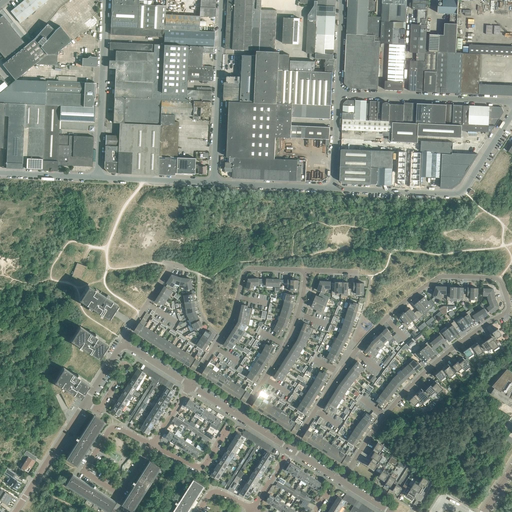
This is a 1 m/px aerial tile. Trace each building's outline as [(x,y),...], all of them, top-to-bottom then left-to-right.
[(47,0),(23,0),(10,11),(20,23),(47,0)] [(138,0),(111,0),(111,4),(111,26),(114,27),(118,27),(121,27),(125,27),(128,27),(132,28),(135,28),(137,28),(139,0),(138,0)] [(164,29),(165,14),(165,7),(165,6),(152,6),(152,1),(139,0),(137,28),(139,28),(143,28),(146,28),(148,28),(150,28),(153,29),(157,29),(160,29),(164,29)] [(200,0),(199,16),(215,16),(215,8),(215,0),(200,0)] [(226,32),(225,49),(233,49),(234,0),(227,0),(227,9),(226,32)] [(261,19),(261,14),(261,9),(256,9),(257,2),(253,2),(252,0),(234,0),(233,49),(257,50),(260,50),(260,46),(260,41),(260,37),(260,32),(261,28),(261,23),(261,19)] [(314,5),(308,14),(308,20),(316,20),(317,1),(314,0),(314,5)] [(335,0),(317,0),(317,15),(335,16),(335,0)] [(347,0),(344,83),(348,88),(378,89),(380,41),(381,17),(370,16),(370,13),(368,13),(368,9),(368,0),(347,0)] [(407,4),(406,0),(382,0),(381,21),(386,21),(396,22),(397,3),(407,4)] [(428,0),(423,0),(412,0),(412,9),(417,9),(417,24),(411,24),(410,52),(425,53),(428,0)] [(438,0),(438,5),(437,13),(458,14),(458,0),(438,0)] [(406,22),(406,13),(407,4),(397,3),(396,22),(406,22)] [(164,29),(199,31),(199,16),(170,14),(171,5),(168,5),(166,5),(165,14),(164,29)] [(2,15),(0,16),(0,20),(6,28),(10,24),(2,15)] [(317,15),(317,25),(335,25),(335,16),(317,15)] [(89,30),(98,22),(93,16),(84,24),(89,30)] [(406,22),(396,22),(386,21),(386,43),(390,43),(404,44),(405,44),(406,22)] [(57,57),(56,57),(56,51),(69,41),(59,26),(55,30),(47,23),(34,38),(2,64),(15,80),(35,63),(36,64),(57,65),(57,57)] [(429,34),(429,51),(438,52),(450,52),(456,52),(457,23),(445,23),(444,35),(440,35),(429,34)] [(485,35),(500,35),(500,29),(502,29),(502,23),(485,23),(485,35)] [(6,28),(2,31),(5,35),(13,29),(10,25),(10,24),(6,28)] [(334,35),(335,25),(317,25),(316,34),(334,35)] [(13,29),(5,35),(9,39),(16,32),(13,29)] [(164,44),(188,45),(190,45),(213,46),(214,36),(214,31),(199,31),(164,29),(164,37),(164,44)] [(16,32),(9,39),(12,43),(19,36),(16,32)] [(334,44),(334,35),(316,34),(316,44),(334,44)] [(5,35),(0,39),(0,45),(9,39),(5,35)] [(19,36),(12,43),(15,47),(23,40),(19,36)] [(9,39),(0,45),(0,52),(12,43),(9,39)] [(23,40),(15,47),(18,51),(26,44),(23,40)] [(12,43),(0,52),(3,56),(15,47),(12,43)] [(389,44),(389,53),(404,53),(405,45),(404,45),(404,44),(390,43),(390,44),(389,44)] [(161,99),(211,101),(212,87),(211,87),(211,88),(197,87),(196,90),(186,90),(187,80),(188,65),(188,45),(164,44),(154,44),(153,52),(153,62),(152,82),(151,99),(161,99)] [(315,53),(330,54),(333,54),(334,44),(316,44),(315,53)] [(190,45),(188,45),(188,65),(202,66),(202,54),(205,54),(205,53),(213,53),(213,46),(190,45)] [(511,47),(470,45),(470,46),(469,53),(480,54),(511,55),(511,47)] [(15,47),(3,56),(7,60),(18,51),(15,47)] [(116,50),(115,59),(115,60),(148,61),(153,62),(153,52),(152,52),(149,51),(145,51),(142,51),(138,51),(134,51),(131,51),(127,51),(124,50),(120,50),(117,50),(116,50)] [(256,61),(256,66),(254,102),(263,102),(277,103),(277,102),(278,69),(279,55),(279,51),(275,51),(260,50),(257,50),(257,55),(256,61)] [(438,52),(429,51),(425,51),(425,61),(424,91),(435,92),(438,52)] [(448,92),(450,52),(438,52),(435,92),(448,92)] [(461,93),(463,53),(456,52),(450,52),(448,92),(461,93)] [(480,54),(469,53),(465,53),(463,53),(461,93),(479,94),(479,84),(480,54)] [(82,66),(97,67),(97,57),(91,56),(90,55),(87,58),(82,58),(82,66)] [(148,61),(115,60),(109,60),(108,68),(115,68),(115,80),(152,82),(153,62),(148,61)] [(314,71),(314,69),(314,61),(290,60),(290,70),(314,71)] [(410,60),(409,91),(416,91),(417,61),(410,60)] [(417,61),(416,91),(424,91),(425,61),(417,61)] [(213,66),(202,66),(188,65),(187,80),(212,81),(213,66)] [(241,95),(240,95),(240,101),(254,102),(256,66),(242,65),(241,95)] [(289,70),(284,70),(278,69),(277,102),(292,103),(331,105),(332,80),(332,72),(322,72),(317,71),(314,71),(290,70),(289,70)] [(388,81),(394,81),(403,81),(403,71),(388,70),(388,81)] [(5,80),(0,84),(0,91),(8,85),(5,80)] [(0,92),(0,102),(5,102),(25,103),(45,104),(60,105),(93,107),(94,98),(95,99),(96,83),(46,81),(15,80),(0,92)] [(151,99),(152,82),(115,80),(114,97),(151,99)] [(394,81),(388,81),(385,80),(384,89),(393,90),(394,81)] [(403,81),(394,81),(393,90),(403,90),(403,81)] [(240,83),(226,82),(224,82),(223,100),(240,101),(240,95),(240,83)] [(511,85),(479,84),(479,94),(511,95),(511,85)] [(161,99),(151,99),(114,97),(113,122),(119,123),(160,125),(161,108),(161,99)] [(211,101),(161,99),(161,108),(160,125),(178,125),(178,122),(174,122),(174,115),(210,116),(211,108),(211,101)] [(343,105),(342,119),(352,119),(354,119),(355,106),(355,102),(355,100),(349,100),(348,100),(347,100),(346,100),(345,101),(344,101),(344,102),(343,103),(343,104),(343,105)] [(355,101),(355,119),(369,120),(370,103),(366,103),(366,101),(355,100),(355,101)] [(226,157),(230,157),(233,157),(248,158),(274,159),(275,137),(277,108),(277,103),(229,101),(226,157)] [(369,120),(377,120),(378,101),(370,101),(370,103),(369,120)] [(22,168),(22,166),(25,103),(5,102),(3,148),(2,167),(22,168)] [(330,127),(291,125),(292,117),(292,103),(277,102),(277,103),(277,108),(275,137),(291,137),(329,139),(330,127)] [(383,103),(382,103),(381,121),(389,121),(389,104),(390,104),(389,103),(388,102),(387,102),(386,102),(385,102),(384,102),(383,103)] [(404,102),(404,104),(403,122),(411,122),(412,108),(412,103),(404,102)] [(22,166),(26,166),(26,169),(42,169),(45,104),(25,103),(22,166)] [(330,119),(330,117),(331,108),(331,105),(292,103),(292,117),(330,119)] [(421,122),(423,122),(431,123),(432,115),(432,108),(432,104),(422,103),(422,108),(421,122)] [(57,165),(59,135),(59,128),(60,120),(60,105),(45,104),(42,169),(57,170),(57,165)] [(389,121),(396,121),(397,104),(390,104),(389,104),(389,121)] [(403,122),(404,104),(397,104),(396,121),(403,122)] [(446,104),(432,104),(432,108),(432,115),(431,123),(445,123),(446,104)] [(60,105),(60,120),(94,122),(95,107),(93,107),(60,105)] [(462,124),(463,105),(453,105),(452,124),(462,124)] [(478,125),(479,106),(469,105),(469,108),(468,124),(478,125)] [(478,125),(495,126),(504,112),(502,108),(501,107),(479,106),(478,125)] [(382,121),(342,119),(342,132),(348,133),(348,130),(382,131),(382,121)] [(59,128),(89,130),(89,131),(94,131),(94,122),(60,120),(59,128)] [(392,134),(392,141),(418,142),(418,140),(418,135),(461,137),(462,125),(382,121),(382,131),(392,132),(392,134)] [(132,144),(145,144),(159,145),(160,125),(119,123),(118,146),(118,152),(131,152),(132,144)] [(159,145),(158,174),(157,174),(157,175),(176,176),(176,173),(177,157),(178,125),(160,125),(159,145)] [(105,134),(105,145),(118,146),(118,135),(105,134)] [(68,165),(72,166),(92,167),(93,137),(59,135),(57,165),(68,166),(68,165)] [(418,142),(417,143),(421,143),(420,151),(422,151),(432,152),(432,153),(442,153),(441,177),(440,187),(452,188),(453,187),(459,182),(477,154),(452,153),(453,142),(419,140),(418,140),(418,142)] [(130,174),(144,174),(145,144),(132,144),(131,152),(130,174)] [(144,174),(157,175),(157,174),(158,174),(159,145),(145,144),(144,174)] [(118,146),(105,145),(104,157),(104,161),(117,162),(118,152),(118,146)] [(343,183),(377,184),(378,167),(392,168),(393,151),(356,150),(346,149),(341,149),(339,180),(343,183)] [(420,176),(431,177),(432,153),(432,152),(422,151),(420,176)] [(118,152),(117,162),(117,173),(130,174),(131,152),(118,152)] [(432,153),(431,177),(441,177),(442,153),(432,153)] [(177,157),(176,173),(194,174),(194,173),(195,164),(195,158),(177,157)] [(225,171),(233,171),(233,157),(230,157),(229,162),(225,162),(225,163),(220,163),(220,166),(225,167),(225,168),(225,171)] [(233,157),(233,171),(233,172),(232,178),(296,181),(296,180),(297,178),(297,160),(274,159),(248,158),(233,157)] [(104,161),(104,168),(108,173),(117,173),(117,162),(104,161)] [(199,164),(195,164),(194,173),(205,174),(206,166),(199,166),(199,164)] [(391,185),(392,168),(378,167),(377,184),(391,185)] [(77,263),(72,276),(82,280),(87,267),(77,263)] [(175,283),(180,284),(181,278),(172,275),(167,283),(173,287),(175,283)] [(191,279),(181,278),(180,284),(185,285),(185,289),(192,288),(191,279)] [(259,285),(259,278),(248,279),(246,288),(253,290),(254,285),(259,285)] [(298,280),(288,279),(287,290),(291,290),(291,291),(297,291),(298,280)] [(325,288),(330,288),(330,286),(330,283),(330,281),(320,281),(317,290),(321,291),(324,292),(325,288)] [(342,282),(336,282),(335,288),(332,288),(332,294),(335,294),(335,292),(341,293),(342,282)] [(347,293),(347,295),(351,295),(351,289),(348,289),(348,282),(342,282),(341,293),(347,293)] [(354,282),(353,293),(357,293),(357,294),(363,294),(364,283),(354,282)] [(109,319),(115,309),(118,304),(113,301),(108,298),(106,297),(103,295),(100,293),(97,291),(94,289),(93,289),(88,285),(79,300),(84,303),(89,306),(92,308),(95,310),(96,311),(109,319)] [(165,286),(162,291),(169,296),(172,291),(165,286)] [(436,286),(433,295),(440,298),(441,293),(446,294),(446,287),(436,286)] [(450,298),(457,298),(457,287),(451,287),(451,293),(447,293),(447,300),(450,300),(450,298)] [(463,287),(457,287),(457,298),(463,298),(463,300),(466,300),(466,294),(463,294),(463,287)] [(478,288),(468,288),(468,298),(471,298),(471,299),(478,299),(478,288)] [(495,298),(493,289),(483,288),(483,292),(481,291),(480,295),(487,295),(488,300),(495,298)] [(169,296),(162,291),(159,295),(166,300),(169,296)] [(295,295),(286,293),(284,293),(282,299),(285,299),(285,300),(293,302),(295,295)] [(182,295),(183,303),(194,301),(193,294),(182,295)] [(155,302),(159,304),(160,303),(163,305),(166,300),(159,295),(155,302)] [(316,295),(314,301),(324,305),(326,299),(328,300),(329,297),(323,295),(322,298),(316,295)] [(419,300),(426,309),(428,310),(433,307),(432,306),(435,304),(431,299),(428,301),(424,296),(419,300)] [(499,307),(495,298),(488,300),(490,305),(487,307),(491,313),(499,307)] [(426,309),(419,300),(415,304),(419,309),(416,311),(421,316),(423,314),(422,313),(426,309)] [(326,306),(324,305),(314,301),(311,307),(317,309),(316,312),(322,315),(326,306)] [(347,308),(348,308),(357,311),(359,304),(354,302),(353,304),(348,302),(347,308)] [(242,304),(241,312),(249,313),(249,314),(251,314),(252,308),(247,307),(248,305),(242,304)] [(185,315),(187,314),(195,311),(195,307),(184,308),(185,315)] [(410,308),(405,312),(412,321),(417,317),(418,318),(421,316),(416,311),(414,313),(410,308)] [(484,308),(473,315),(473,316),(477,321),(488,314),(484,308)] [(468,314),(463,317),(469,326),(474,323),(471,318),(473,316),(473,315),(470,310),(467,312),(468,314)] [(198,315),(195,311),(187,314),(190,319),(198,315)] [(407,325),(412,321),(405,312),(400,316),(404,321),(402,323),(406,328),(409,326),(407,325)] [(190,319),(192,324),(200,320),(198,315),(190,319)] [(287,324),(289,318),(280,316),(279,320),(287,324)] [(426,322),(428,324),(435,319),(433,316),(426,322)] [(240,317),(239,321),(247,325),(249,326),(250,319),(248,318),(248,319),(240,317)] [(457,319),(454,321),(458,327),(460,325),(464,330),(469,326),(463,317),(458,321),(457,319)] [(139,333),(141,334),(145,327),(148,323),(142,319),(135,331),(139,333)] [(193,330),(197,328),(200,326),(203,325),(200,320),(192,324),(191,325),(193,330)] [(285,329),(287,324),(279,320),(277,325),(285,329)] [(244,330),(247,325),(239,321),(236,325),(244,330)] [(456,328),(458,327),(454,321),(451,323),(453,325),(448,328),(454,337),(459,333),(456,328)] [(424,322),(418,327),(421,330),(424,328),(427,325),(424,322)] [(309,326),(309,325),(305,323),(302,330),(310,333),(312,334),(314,328),(309,326)] [(275,324),(272,329),(277,331),(276,333),(281,335),(285,329),(277,325),(275,324)] [(344,324),(342,328),(350,332),(352,326),(344,324)] [(236,325),(233,330),(241,335),(244,330),(236,325)] [(103,341),(85,329),(80,326),(70,340),(75,343),(99,358),(108,344),(103,341)] [(141,334),(145,337),(150,330),(145,327),(141,334)] [(348,337),(350,332),(342,328),(340,333),(348,337)] [(387,328),(381,333),(389,341),(393,337),(389,333),(390,332),(387,328)] [(439,333),(441,335),(443,338),(445,336),(449,341),(454,337),(448,328),(443,332),(442,331),(439,333)] [(490,334),(492,337),(494,340),(502,334),(498,328),(490,334)] [(145,337),(149,340),(154,332),(150,330),(145,337)] [(238,339),(241,335),(233,330),(230,334),(238,339)] [(308,338),(310,333),(302,330),(300,335),(308,338)] [(211,340),(215,334),(210,331),(209,332),(206,331),(203,335),(211,340)] [(421,331),(413,337),(415,340),(423,334),(421,331)] [(149,340),(154,343),(158,335),(154,332),(149,340)] [(340,333),(337,338),(345,342),(348,337),(340,333)] [(385,345),(389,341),(381,333),(377,337),(385,345)] [(230,334),(228,339),(235,344),(238,339),(230,334)] [(154,343),(158,345),(163,338),(158,335),(154,343)] [(208,345),(211,340),(203,335),(200,340),(208,345)] [(306,343),(308,338),(300,335),(298,339),(306,343)] [(441,335),(430,343),(433,346),(435,348),(445,340),(443,338),(441,335)] [(377,337),(373,341),(381,348),(385,345),(377,337)] [(499,346),(494,340),(492,337),(487,340),(491,346),(493,350),(499,346)] [(158,345),(163,348),(168,341),(163,338),(158,345)] [(343,347),(345,342),(337,338),(335,343),(343,347)] [(232,348),(235,344),(228,339),(224,345),(228,348),(229,346),(232,348)] [(295,343),(303,348),(306,343),(298,339),(295,343)] [(200,340),(197,345),(205,349),(208,345),(200,340)] [(483,351),(491,346),(487,340),(480,345),(479,345),(483,351)] [(163,348),(167,351),(172,344),(168,341),(163,348)] [(373,341),(370,345),(378,352),(381,348),(373,341)] [(429,341),(421,347),(430,357),(435,353),(430,348),(433,346),(430,343),(429,341)] [(479,345),(480,345),(477,342),(472,346),(476,351),(478,355),(483,351),(479,345)] [(292,348),(300,353),(303,348),(295,343),(292,348)] [(340,351),(343,347),(335,343),(332,347),(340,351)] [(177,347),(172,344),(167,351),(172,354),(177,347)] [(275,346),(271,344),(270,346),(267,344),(264,349),(272,353),(275,346)] [(370,353),(373,355),(374,356),(376,355),(378,354),(378,352),(370,345),(365,351),(369,354),(370,353)] [(476,351),(472,346),(464,351),(468,357),(476,351)] [(181,349),(177,347),(172,354),(176,357),(181,349)] [(338,356),(340,351),(332,347),(330,352),(338,356)] [(425,361),(430,357),(421,347),(414,353),(419,358),(421,356),(425,361)] [(297,357),(300,353),(292,348),(289,353),(297,357)] [(185,352),(181,349),(176,357),(181,360),(186,352),(185,352)] [(269,358),(272,353),(264,349),(262,354),(269,358)] [(181,360),(185,362),(190,355),(191,353),(186,351),(185,352),(186,352),(181,360)] [(334,363),(338,356),(330,352),(327,357),(330,359),(330,360),(334,363)] [(294,362),(297,357),(289,353),(286,357),(294,362)] [(197,354),(194,358),(190,365),(191,366),(191,367),(195,369),(203,358),(197,354)] [(262,354),(259,358),(266,363),(269,358),(262,354)] [(194,358),(190,355),(185,362),(190,365),(194,358)] [(284,362),(291,366),(294,362),(286,357),(284,362)] [(465,360),(463,357),(458,361),(462,367),(465,370),(470,366),(468,363),(469,362),(466,358),(465,360)] [(264,367),(266,363),(259,358),(256,363),(264,367)] [(414,360),(410,363),(416,370),(421,365),(417,361),(416,362),(414,360)] [(360,372),(364,368),(361,366),(362,364),(358,361),(353,367),(360,372)] [(455,373),(462,367),(458,361),(451,367),(455,373)] [(215,366),(209,362),(202,373),(206,376),(208,377),(213,369),(213,370),(215,366)] [(281,366),(288,371),(291,366),(284,362),(281,366)] [(261,372),(264,367),(256,363),(253,367),(261,372)] [(410,363),(406,367),(412,373),(416,370),(410,363)] [(450,377),(455,373),(451,367),(448,364),(443,368),(448,373),(448,374),(450,377)] [(285,376),(285,375),(288,371),(281,366),(278,371),(285,376)] [(63,387),(76,395),(80,398),(89,384),(89,383),(85,381),(63,367),(54,382),(63,387)] [(133,373),(142,379),(145,374),(144,373),(142,371),(136,367),(134,370),(136,371),(134,374),(133,373)] [(253,367),(250,372),(258,376),(261,372),(253,367)] [(353,367),(350,371),(357,377),(360,372),(353,367)] [(406,367),(402,371),(408,377),(412,373),(406,367)] [(443,368),(436,374),(440,380),(448,374),(448,373),(443,368)] [(217,372),(213,370),(213,369),(208,377),(213,380),(217,372)] [(494,388),(491,394),(503,401),(506,403),(510,406),(511,403),(511,372),(507,369),(492,386),(494,388)] [(213,380),(217,383),(222,375),(223,374),(218,371),(217,372),(213,380)] [(278,371),(274,377),(278,380),(279,378),(284,381),(287,376),(285,375),(285,376),(278,371)] [(325,380),(329,374),(324,371),(323,373),(320,371),(317,376),(325,380)] [(350,371),(346,376),(354,381),(357,377),(350,371)] [(404,381),(408,377),(402,371),(398,374),(404,381)] [(255,381),(258,376),(250,372),(247,376),(255,381)] [(142,379),(133,373),(132,374),(133,375),(131,379),(129,378),(138,384),(142,379)] [(398,374),(393,378),(400,384),(404,381),(398,374)] [(226,378),(222,375),(217,383),(222,386),(226,378)] [(323,385),(325,380),(317,376),(315,381),(323,385)] [(346,376),(343,380),(350,385),(354,381),(346,376)] [(126,383),(135,389),(138,384),(129,378),(128,380),(130,381),(128,384),(126,383)] [(222,386),(226,389),(231,381),(226,378),(222,386)] [(393,378),(390,383),(397,389),(400,384),(393,378)] [(340,384),(347,389),(350,385),(343,380),(340,384)] [(236,384),(231,381),(226,389),(231,391),(236,384)] [(315,381),(312,385),(320,390),(323,385),(315,381)] [(435,381),(431,385),(436,390),(439,393),(443,389),(435,381)] [(237,382),(236,384),(231,391),(235,394),(240,387),(241,385),(237,382)] [(135,389),(126,383),(125,385),(126,386),(124,389),(123,388),(123,389),(132,394),(135,389)] [(393,393),(397,389),(390,383),(386,387),(393,393)] [(344,394),(347,389),(340,384),(337,389),(344,394)] [(317,395),(320,390),(312,385),(309,390),(317,395)] [(431,385),(424,391),(424,392),(429,397),(436,390),(431,385)] [(247,386),(245,390),(240,397),(242,398),(242,399),(246,401),(253,390),(247,386)] [(171,397),(172,398),(173,396),(172,395),(174,392),(170,389),(167,387),(166,387),(163,392),(171,397)] [(245,390),(240,387),(235,394),(240,397),(245,390)] [(386,387),(383,392),(390,397),(393,393),(386,387)] [(119,394),(128,400),(131,401),(134,396),(132,394),(123,389),(122,390),(123,391),(121,395),(119,394)] [(334,394),(341,398),(344,394),(337,389),(334,394)] [(421,389),(417,393),(422,398),(425,401),(429,397),(424,392),(424,391),(421,389)] [(314,399),(317,395),(309,390),(306,394),(314,399)] [(171,397),(163,392),(160,397),(167,402),(169,403),(170,401),(170,400),(169,399),(171,397)] [(387,401),(390,397),(383,392),(380,396),(387,401)] [(415,405),(422,398),(417,393),(410,400),(415,405)] [(128,400),(119,394),(118,395),(120,396),(118,400),(116,399),(125,405),(128,400)] [(263,401),(266,398),(260,394),(252,405),(256,408),(258,409),(263,401)] [(311,404),(314,399),(306,394),(303,399),(311,404)] [(339,403),(341,398),(334,394),(331,398),(339,403)] [(165,406),(167,402),(160,397),(157,396),(154,401),(156,403),(164,408),(165,409),(166,407),(165,406)] [(377,400),(377,401),(379,402),(378,404),(383,407),(387,401),(380,396),(377,400)] [(336,407),(339,403),(331,398),(328,403),(336,407)] [(113,404),(122,410),(125,405),(116,399),(115,401),(116,402),(114,405),(113,404)] [(190,409),(195,402),(190,399),(185,406),(190,409)] [(308,408),(311,404),(303,399),(301,404),(308,408)] [(268,404),(263,401),(258,409),(263,412),(268,404)] [(196,413),(200,406),(195,402),(190,409),(196,413)] [(164,408),(156,403),(153,408),(161,413),(162,414),(163,412),(162,411),(164,408)] [(328,403),(324,409),(329,412),(330,410),(335,413),(338,409),(336,407),(328,403)] [(122,410),(113,404),(112,406),(113,407),(111,411),(119,416),(119,415),(122,410)] [(263,412),(267,415),(272,407),(268,404),(263,412)] [(305,413),(308,408),(301,404),(298,408),(305,413)] [(273,405),(272,407),(267,415),(272,418),(278,408),(273,405)] [(200,406),(196,413),(201,416),(205,409),(200,406)] [(158,416),(161,413),(153,408),(150,413),(157,418),(159,419),(160,417),(158,416)] [(278,408),(272,418),(276,420),(283,411),(278,408)] [(205,409),(201,416),(206,420),(211,412),(205,409)] [(281,423),(286,416),(287,414),(283,411),(276,420),(281,423)] [(211,412),(206,420),(211,423),(216,416),(211,412)] [(370,423),(375,417),(371,414),(370,415),(365,412),(362,417),(363,418),(363,417),(370,423)] [(148,419),(154,423),(155,424),(156,423),(155,422),(157,418),(150,413),(146,418),(148,419)] [(79,437),(78,438),(76,437),(75,439),(77,440),(79,441),(67,459),(66,458),(65,459),(77,466),(76,465),(90,443),(91,444),(90,443),(104,422),(105,422),(93,415),(94,416),(81,437),(79,437)] [(216,416),(211,423),(217,426),(221,419),(216,416)] [(281,423),(286,426),(290,419),(286,416),(281,423)] [(363,418),(360,422),(367,427),(370,423),(363,417),(363,418)] [(148,419),(146,418),(143,424),(148,427),(151,429),(152,430),(153,428),(152,427),(154,423),(148,419)] [(297,418),(295,421),(295,422),(290,429),(292,430),(296,433),(303,421),(297,418)] [(286,426),(290,429),(295,422),(295,421),(290,419),(286,426)] [(360,422),(357,426),(364,431),(367,427),(360,422)] [(148,432),(151,429),(148,427),(143,424),(140,429),(139,429),(148,434),(149,435),(150,433),(148,432)] [(316,429),(310,426),(303,437),(307,440),(309,441),(313,433),(314,433),(316,429)] [(361,436),(364,431),(357,426),(354,431),(361,436)] [(165,438),(171,441),(175,434),(170,431),(170,430),(165,438)] [(206,431),(205,432),(204,434),(211,439),(213,436),(211,435),(211,434),(206,431)] [(237,434),(235,437),(242,442),(245,437),(246,437),(245,437),(242,435),(236,431),(235,433),(237,434)] [(354,431),(351,435),(351,436),(358,440),(361,436),(354,431)] [(313,433),(309,441),(313,444),(318,436),(314,433),(313,433)] [(175,434),(171,441),(176,444),(180,437),(175,434)] [(349,434),(346,439),(355,445),(358,440),(351,436),(351,435),(349,434)] [(242,442),(235,437),(233,436),(232,438),(233,439),(231,443),(239,448),(242,442)] [(322,439),(318,436),(313,444),(318,447),(322,439)] [(176,444),(181,448),(186,441),(180,437),(176,444)] [(323,437),(322,439),(318,447),(322,449),(327,442),(328,441),(323,437)] [(181,448),(186,451),(191,444),(186,441),(181,448)] [(230,444),(228,448),(236,453),(239,448),(231,443),(230,442),(229,443),(230,444)] [(327,442),(322,449),(327,452),(332,445),(327,442)] [(378,442),(373,450),(379,454),(381,450),(384,452),(386,447),(384,446),(380,443),(378,442)] [(186,451),(191,454),(196,447),(191,444),(186,451)] [(196,447),(191,454),(197,458),(203,448),(198,445),(196,447)] [(336,448),(332,445),(327,452),(331,455),(336,448)] [(227,450),(225,453),(232,458),(236,453),(228,448),(226,447),(225,449),(227,450)] [(336,458),(341,451),(336,448),(331,455),(336,458)] [(274,458),(273,458),(274,456),(275,455),(270,453),(268,451),(267,450),(266,451),(267,451),(263,456),(271,461),(272,462),(274,460),(274,458)] [(342,462),(346,465),(353,453),(348,450),(345,453),(340,461),(342,462)] [(373,450),(370,455),(373,457),(381,462),(383,463),(386,458),(383,456),(379,454),(373,450)] [(25,470),(28,472),(35,461),(34,461),(37,457),(26,451),(24,454),(28,457),(23,464),(22,463),(19,466),(21,468),(24,470),(23,470),(25,471),(25,470)] [(345,453),(341,451),(336,458),(340,461),(345,453)] [(232,458),(225,453),(223,452),(222,454),(223,455),(221,458),(229,463),(232,458)] [(260,461),(268,466),(269,467),(270,465),(269,464),(271,461),(263,456),(260,461)] [(373,457),(368,465),(374,469),(376,471),(379,472),(381,474),(383,471),(378,468),(381,462),(373,457)] [(220,460),(218,464),(226,469),(229,463),(221,458),(220,458),(219,459),(220,460)] [(131,483),(134,484),(132,486),(134,487),(122,505),(121,504),(132,511),(133,511),(131,511),(159,467),(160,468),(149,460),(149,461),(150,462),(136,483),(135,482),(133,481),(131,483)] [(257,466),(264,471),(266,472),(267,471),(266,470),(268,466),(260,461),(258,460),(256,462),(259,463),(257,466)] [(217,465),(214,469),(222,474),(226,469),(218,464),(216,463),(215,464),(217,465)] [(290,463),(285,470),(286,470),(291,473),(295,466),(296,465),(293,463),(292,464),(290,463)] [(253,472),(261,477),(262,478),(264,476),(262,475),(264,471),(257,466),(253,472)] [(295,466),(291,473),(296,477),(301,470),(301,468),(299,466),(298,468),(295,466)] [(7,468),(3,474),(6,475),(10,477),(9,479),(8,479),(6,482),(6,483),(16,489),(21,483),(17,480),(17,479),(14,477),(16,474),(7,468)] [(222,474),(214,469),(213,468),(212,470),(213,471),(211,474),(219,479),(222,474)] [(301,470),(296,477),(302,480),(306,473),(301,470)] [(380,475),(379,476),(387,481),(391,476),(383,470),(383,471),(381,474),(380,475)] [(250,477),(258,482),(259,483),(260,481),(259,480),(261,477),(253,472),(250,477)] [(306,473),(302,480),(307,483),(311,476),(306,473)] [(387,481),(385,485),(390,488),(394,482),(396,479),(398,476),(393,473),(391,476),(387,481)] [(96,486),(94,484),(93,486),(91,485),(90,487),(72,475),(73,474),(72,474),(65,485),(66,484),(110,511),(109,511),(112,508),(116,502),(115,503),(94,489),(95,488),(96,486)] [(311,476),(307,483),(312,487),(316,480),(311,476)] [(423,476),(418,484),(424,488),(429,480),(427,479),(423,476)] [(247,482),(254,487),(256,488),(257,486),(255,486),(258,482),(250,477),(247,482)] [(187,511),(190,507),(191,508),(190,507),(204,485),(205,486),(206,486),(194,479),(195,480),(181,501),(180,500),(179,502),(177,501),(176,503),(179,505),(174,511),(187,511)] [(316,480),(312,487),(317,490),(322,483),(321,483),(316,480)] [(243,487),(251,492),(252,493),(254,492),(252,491),(254,487),(247,482),(243,487)] [(394,482),(390,488),(395,492),(398,494),(402,488),(394,482)] [(417,491),(421,494),(424,488),(418,484),(415,482),(411,487),(417,491)] [(240,492),(240,493),(249,499),(250,497),(249,496),(251,492),(243,487),(240,492)] [(411,487),(406,495),(412,499),(417,491),(411,487)] [(0,500),(7,505),(12,496),(1,489),(0,490),(0,500)] [(266,501),(271,505),(275,498),(270,494),(265,501),(266,501)] [(281,501),(282,499),(277,495),(275,498),(271,505),(274,507),(276,509),(276,508),(281,501)] [(337,498),(335,501),(343,506),(346,501),(346,500),(343,499),(337,495),(336,497),(337,498)] [(343,506),(335,501),(334,500),(333,502),(334,503),(332,506),(339,511),(343,506)] [(276,508),(282,511),(286,504),(281,501),(276,508)]
